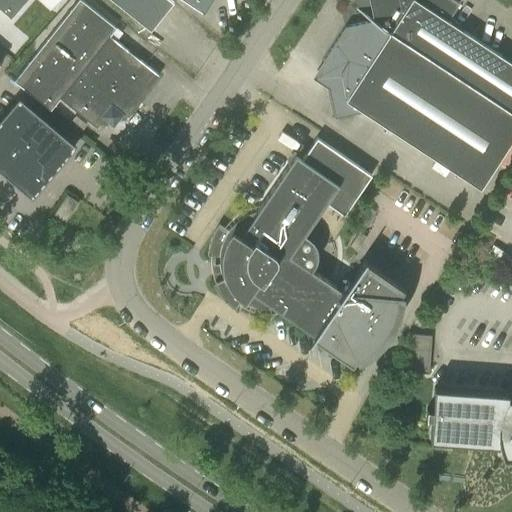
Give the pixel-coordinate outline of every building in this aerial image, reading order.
[(11,18),(26,0),(0,0),(0,8),(0,9),(11,18)] [(124,119),(159,75),(109,35),(115,28),(79,0),(78,0),(14,80),(50,109),(59,98),(96,127),(104,118),(121,116),(124,119)] [(113,0),(151,30),(173,2),(171,0),(113,0)] [(186,0),(203,11),(209,0),(186,0)] [(368,0),(373,20),(345,26),(323,61),(334,117),(362,111),(480,188),(511,139),(511,62),(447,20),(458,3),(454,0),(368,0)] [(0,170),(30,196),(75,144),(19,96),(0,118),(0,170)] [(313,240),(305,233),(326,202),(344,214),(371,174),(316,137),(302,159),(295,154),(282,172),(256,211),(239,219),(228,230),(218,223),(212,234),(207,255),(219,256),(219,263),(223,279),(213,284),(223,300),(235,310),(243,301),(259,307),(276,308),(306,328),(319,337),(317,339),(352,363),(358,354),(359,358),(376,347),(383,340),(394,324),(401,305),(402,294),(399,294),(404,287),(365,261),(367,259),(365,258),(343,290),(312,269),(317,260),(318,255),(316,244),(313,240)] [(78,201),(66,193),(53,215),(64,222),(78,201)] [(431,335),(409,333),(406,367),(429,369),(431,335)] [(511,397),(509,397),(508,397),(508,392),(434,387),(432,408),(426,408),(425,417),(431,418),(430,439),(499,444),(503,457),(511,456),(511,397)]
